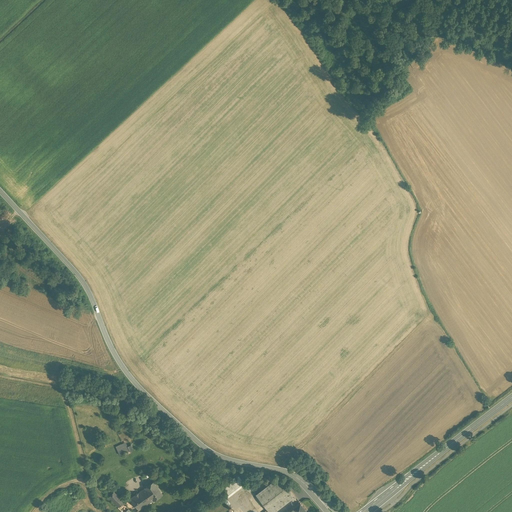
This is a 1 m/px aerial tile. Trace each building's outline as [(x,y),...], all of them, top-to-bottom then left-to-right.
[(127,446),(118,451),(120,455),(129,450),(127,446)] [(238,475),(219,489),(225,496),(244,482),(238,475)] [(276,479),(256,494),(267,509),(269,511),(273,511),(295,496),(291,491),(282,479),(276,479)] [(162,494),(153,481),(144,487),(145,488),(142,490),(151,502),(153,500),(154,500),(162,494)] [(142,490),(125,502),(120,498),(114,504),(122,511),(135,511),(151,502),(142,490)] [(114,491),(108,497),(111,500),(117,494),(114,491)] [(117,494),(111,500),(114,504),(120,498),(117,494)] [(307,511),(300,503),(293,508),(296,511),(307,511)]
